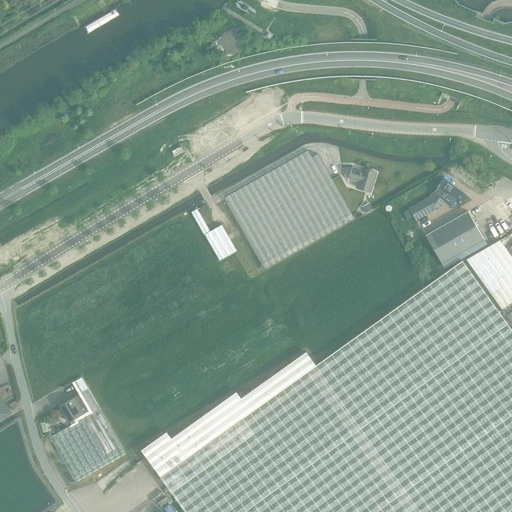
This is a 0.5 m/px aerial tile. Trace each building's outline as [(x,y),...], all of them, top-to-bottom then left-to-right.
[(220,36),(229,56),(245,48),(236,28),(220,36)] [(181,146),(172,151),(175,156),(184,151),(181,146)] [(308,148),(223,196),(231,208),(265,270),(309,245),(350,221),(343,208),(308,148),(308,147),(308,148)] [(352,166),(349,177),(357,180),(355,186),(369,190),(375,171),(361,167),(360,169),(352,166)] [(430,197),(429,198),(436,210),(443,199),(449,203),(455,208),(464,195),(443,179),(439,184),(433,192),(430,197)] [(409,209),(403,212),(407,220),(413,217),(416,221),(436,210),(429,198),(428,196),(408,208),(409,209)] [(366,213),(373,209),(370,204),(363,208),(366,213)] [(197,209),(191,212),(220,261),(236,252),(237,251),(221,225),(210,231),(197,209)] [(438,227),(425,235),(443,269),(487,244),(468,211),(438,227)] [(511,258),(499,241),(465,260),(502,309),(511,302),(511,258)] [(315,365),(159,477),(184,511),(511,511),(511,330),(462,260),(315,365)] [(166,432),(140,450),(159,477),(315,365),(305,351),(241,398),(236,391),(171,438),(166,432)] [(71,425),(50,437),(75,482),(79,480),(125,453),(82,377),(72,382),(79,395),(84,403),(88,411),(84,414),(79,417),(74,419),(69,422),(71,425)] [(69,400),(60,406),(69,422),(74,419),(79,417),(84,414),(88,411),(84,403),(79,395),(69,400)] [(0,420),(5,417),(4,415),(10,412),(1,399),(0,397),(0,420)] [(14,402),(9,405),(13,410),(17,407),(14,402)]
